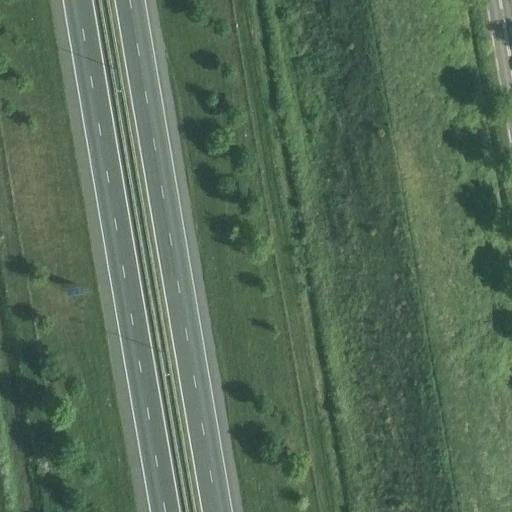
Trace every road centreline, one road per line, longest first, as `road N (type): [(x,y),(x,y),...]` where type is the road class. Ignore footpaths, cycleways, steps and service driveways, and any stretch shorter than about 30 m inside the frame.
road 1 (motorway): [(79,0),(165,511)]
road 2 (motorway): [(216,511),(131,0)]
